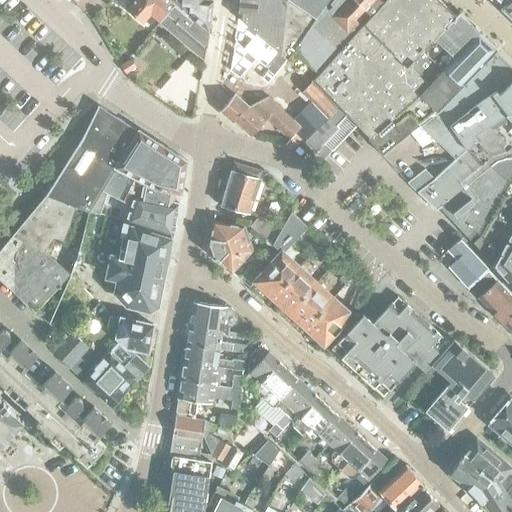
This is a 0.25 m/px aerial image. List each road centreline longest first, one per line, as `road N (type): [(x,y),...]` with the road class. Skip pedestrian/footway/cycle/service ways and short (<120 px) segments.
road 1 (residential): [(209,131),(262,142),(295,166),(511,367)]
road 2 (residential): [(187,258),(245,296),(429,462)]
road 3 (residential): [(152,442),(134,439),(0,313)]
road 4 (residential): [(152,442),(187,258)]
road 5 (residential): [(209,131),(187,258)]
road 6 (residential): [(511,369),(429,462)]
